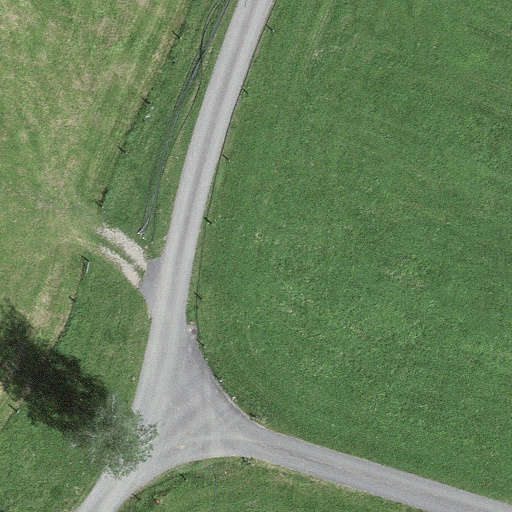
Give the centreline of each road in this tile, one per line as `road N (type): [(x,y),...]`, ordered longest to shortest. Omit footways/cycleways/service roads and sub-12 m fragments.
road 1 (track): [(481,511),(166,414),(185,228),(257,0)]
road 2 (track): [(166,414),(95,511)]
